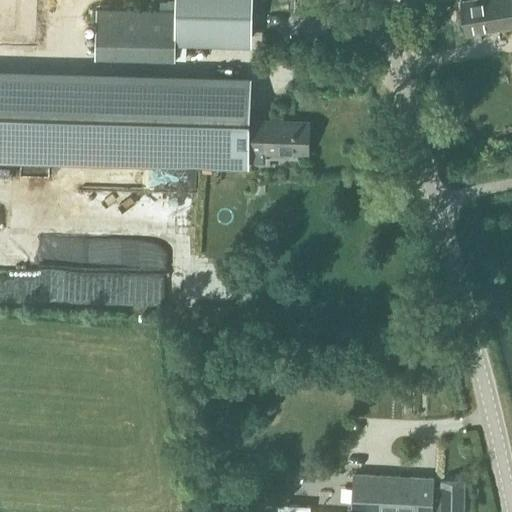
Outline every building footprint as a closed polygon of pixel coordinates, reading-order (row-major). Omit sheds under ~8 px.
[(251,0),(175,0),(175,11),(174,36),(250,38),(251,0)] [(511,0),(468,0),(459,2),(465,36),(511,27),(511,0)] [(95,9),(93,57),(174,60),(174,36),(175,11),(95,9)] [(247,147),(247,122),(248,82),(0,74),(0,156),(246,164),(247,147)] [(263,123),(247,122),(247,147),(263,147),(262,153),(307,155),(308,123),(263,122),(263,123)] [(433,479),(352,475),(349,511),(461,511),(463,482),(441,481),(440,488),(432,487),(433,479)] [(305,503),(274,502),(273,511),(311,511),(305,511),(305,503)]
